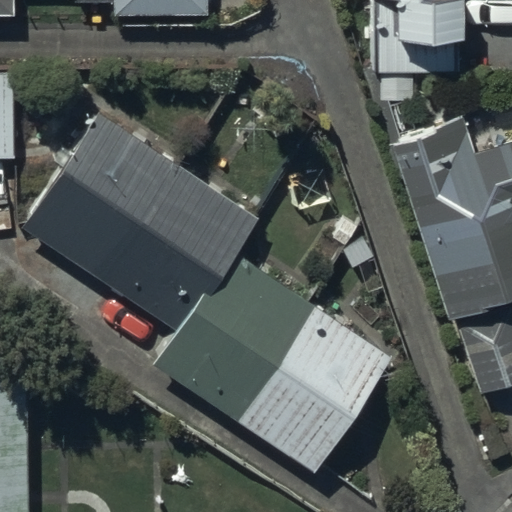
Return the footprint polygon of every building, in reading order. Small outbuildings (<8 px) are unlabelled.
[(206,0),(0,0),(0,13),(15,14),(14,0),(113,0),(114,12),(207,12),(206,0)] [(375,0),(377,66),(455,64),(454,32),(459,31),(458,0),(375,0)] [(0,155),(10,155),(10,71),(0,71),(0,155)] [(248,208),(93,107),(16,224),(170,326),(224,244),(248,208)] [(461,116),(391,139),(449,317),(489,304),(487,298),(511,290),(511,137),(472,150),(461,116)] [(389,352),(224,244),(170,326),(147,360),(312,468),(389,352)] [(511,311),(510,305),(457,323),(480,391),(511,380),(511,311)] [(0,511),(24,511),(22,360),(0,360),(0,511)]
